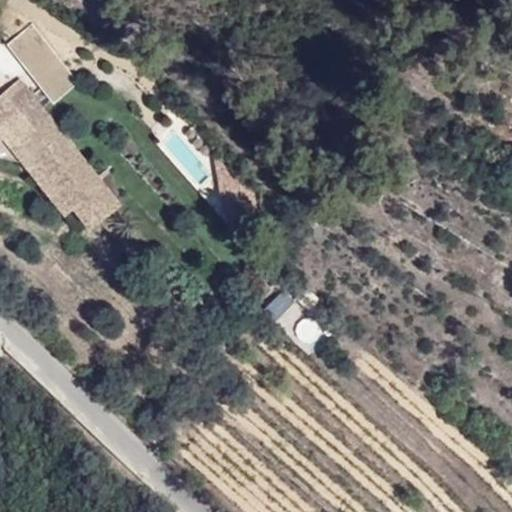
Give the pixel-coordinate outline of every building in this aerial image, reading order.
[(6,0),(40,42),(52,56),(53,57),(77,38),(47,0),(6,0)] [(116,157),(40,65),(29,51),(15,34),(0,46),(0,67),(72,160),(87,179),(116,157)] [(29,51),(40,65),(52,56),(40,42),(29,51)] [(511,57),(503,53),(497,73),(511,79),(511,57)] [(0,85),(64,166),(72,160),(0,67),(0,85)] [(261,311),(272,320),(289,301),(278,291),(261,311)] [(296,301),(274,319),(283,331),(306,313),(296,301)] [(312,350),(324,335),(305,319),(293,334),(312,350)]
